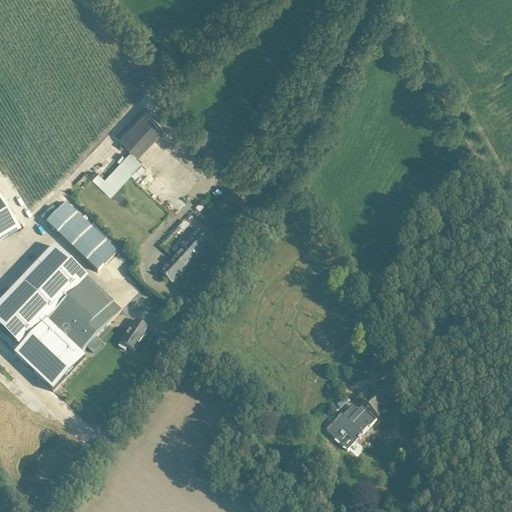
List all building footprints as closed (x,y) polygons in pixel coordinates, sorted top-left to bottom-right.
[(138,155),(163,128),(144,110),(119,137),(138,155)] [(130,152),(99,186),(110,196),(112,195),(119,201),(124,196),(117,189),(141,163),(130,152)] [(76,163),(63,161),(63,160),(53,159),(52,168),(48,167),(46,179),(63,182),(63,177),(74,178),(76,163)] [(241,208),(246,200),(229,189),(224,198),(241,208)] [(0,242),(21,229),(0,195),(0,242)] [(66,204),(46,224),(98,273),(117,253),(66,204)] [(174,258),(186,269),(209,244),(192,228),(177,244),(180,247),(175,253),(177,255),(174,258)] [(55,247),(0,304),(0,329),(2,331),(0,333),(0,338),(16,354),(15,356),(53,393),(85,359),(80,355),(47,323),(89,280),(55,247)] [(172,284),(186,269),(174,258),(160,273),(172,284)] [(89,280),(47,323),(80,355),(87,348),(96,338),(122,311),(89,280)] [(135,322),(121,343),(121,344),(119,348),(125,352),(127,348),(134,352),(149,331),(135,322)] [(96,338),(87,348),(92,354),(102,343),(96,338)] [(339,421),(330,431),(333,433),(332,434),(336,437),(339,439),(341,437),(342,438),(345,435),(343,434),(346,432),(356,442),(358,440),(359,441),(361,438),(363,435),(361,434),(369,426),(370,428),(376,421),(365,411),(361,415),(358,411),(354,408),(352,406),(348,411),(338,421),(339,421)] [(423,447),(412,424),(402,428),(402,429),(403,428),(405,433),(404,433),(413,452),(423,447)] [(404,470),(384,487),(391,495),(411,478),(404,470)]
